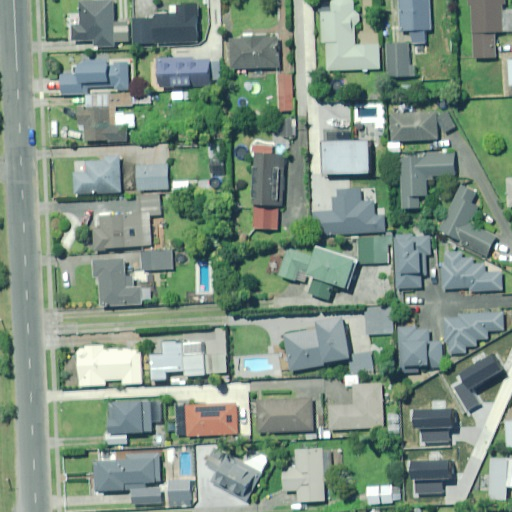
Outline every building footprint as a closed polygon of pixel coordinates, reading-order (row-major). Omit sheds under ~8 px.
[(438,30),(437,0),(405,0),(406,31),(438,30)] [(511,0),(473,0),(474,7),(478,7),(479,59),(504,58),(503,33),(511,33),(511,6),(511,5),(511,0)] [(121,22),(121,1),(87,1),(87,41),(101,41),(101,47),(122,47),(122,43),(135,43),(135,22),(121,22)] [(361,1),(338,2),(338,13),(328,13),(331,71),(386,69),(385,45),(363,46),(361,13),(361,1)] [(208,43),(207,5),(184,6),(184,15),(139,16),(139,44),(208,43)] [(399,33),(399,12),(387,13),(388,34),(399,33)] [(288,38),(238,39),(238,69),(289,69),(288,38)] [(88,42),(69,41),(69,49),(88,49),(88,42)] [(415,77),(415,44),(393,44),(393,77),(415,77)] [(225,59),(166,59),(166,75),(158,75),(158,86),(224,87),(225,59)] [(69,93),(92,93),(135,93),(135,60),(87,61),(87,75),(69,75),(69,93)] [(123,113),(123,107),(140,107),(140,98),(134,98),(134,95),(92,95),(92,107),(85,107),(85,132),(91,131),(91,142),(134,141),(134,127),(142,127),(142,113),(123,113)] [(302,98),(285,98),(285,111),(301,112),(302,98)] [(408,154),(407,142),(444,140),(443,112),(398,114),(399,138),(393,139),(394,155),(408,154)] [(378,174),(378,140),(330,141),(330,175),(378,174)] [(288,230),(293,144),(276,143),(262,142),(258,229),(288,230)] [(439,182),(438,177),(464,175),(463,154),(405,158),(409,209),(426,208),(426,197),(433,196),(432,182),(439,182)] [(128,193),(127,155),(110,156),(111,162),(93,162),(93,173),(80,173),(81,195),(128,193)] [(177,190),(177,165),(143,166),(144,191),(177,190)] [(483,192),(469,185),(445,230),(494,257),(504,238),(477,224),(486,207),(478,203),(483,192)] [(169,215),(167,194),(144,196),(146,213),(106,217),(107,228),(99,229),(101,251),(159,246),(157,216),(169,215)] [(294,248),(285,276),(315,285),(312,294),(336,301),(340,284),(357,289),(364,265),(394,264),(393,235),(361,236),(362,259),(324,248),(322,256),(294,248)] [(437,236),(402,236),(402,288),(428,289),(428,281),(428,274),(437,274),(437,236)] [(178,270),(177,251),(147,252),(147,271),(178,270)] [(468,258),(468,252),(451,253),(451,265),(449,265),(449,289),(476,288),(476,291),(509,291),(509,272),(492,273),(492,264),(480,264),(479,258),(468,258)] [(133,277),(133,270),(143,269),(143,259),(122,259),(100,260),(100,278),(106,278),(107,307),(150,306),(150,286),(143,287),(143,277),(133,277)] [(420,299),(409,300),(409,316),(420,315),(420,299)] [(399,334),(398,307),(371,308),(372,335),(399,334)] [(472,347),(485,346),(485,341),(495,340),(494,332),(511,331),(509,312),(450,318),(453,355),(473,353),(472,347)] [(359,348),(353,317),(323,323),(324,329),(290,336),(297,371),(355,360),(357,374),(380,369),(375,345),(359,348)] [(436,330),(406,328),(405,352),(412,352),(411,366),(448,368),(449,342),(435,341),(436,330)] [(214,340),(170,341),(170,354),(158,354),(158,382),(174,381),(174,372),(191,372),(191,377),(223,376),(223,354),(214,354),(214,340)] [(111,350),(110,347),(85,348),(86,387),(112,386),(112,380),(129,380),(129,385),(149,384),(147,349),(111,350)] [(498,374),(460,373),(459,399),(485,400),(484,421),(501,422),(502,387),(497,387),(498,374)] [(389,403),(389,384),(359,384),(360,405),(335,406),(336,430),(390,428),(389,403)] [(321,431),(320,399),(263,400),(264,432),(321,431)] [(159,433),(158,401),(116,402),(116,433),(113,434),(113,445),(134,445),(134,433),(159,433)] [(424,411),(424,401),(410,401),(410,411),(424,411)] [(244,435),(243,405),(182,406),(182,436),(244,435)] [(251,444),(244,459),(214,444),(205,462),(221,470),(215,482),(255,502),(277,457),(251,444)] [(330,502),(330,450),(303,450),(303,468),(290,469),(290,491),(304,491),(304,502),(330,502)] [(511,459),(498,458),(496,499),(511,500),(511,459)] [(168,483),(167,459),(101,461),(102,492),(152,491),(151,484),(168,483)] [(193,481),(175,481),(175,507),(198,507),(198,488),(193,488),(193,481)] [(407,502),(406,485),(373,487),(375,505),(407,502)] [(369,501),(368,491),(354,491),(355,502),(369,501)]
